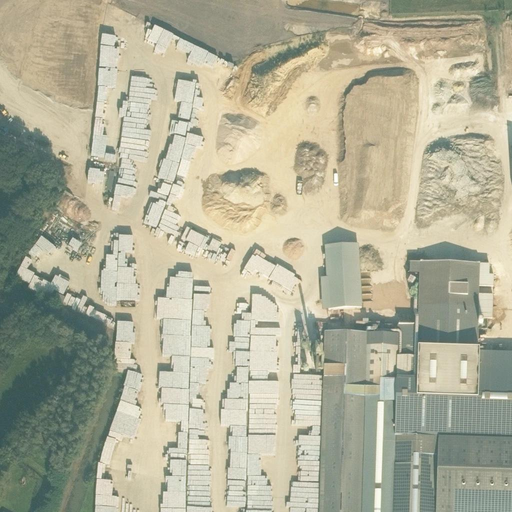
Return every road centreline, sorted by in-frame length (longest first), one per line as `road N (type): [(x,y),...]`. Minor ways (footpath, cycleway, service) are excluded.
road 1 (unknown): [(230,277),(264,217),(287,213),(316,230),(288,322),(274,511)]
road 2 (unknown): [(151,511),(155,286),(175,258),(230,277)]
road 3 (unknown): [(218,511),(216,412),(230,277)]
